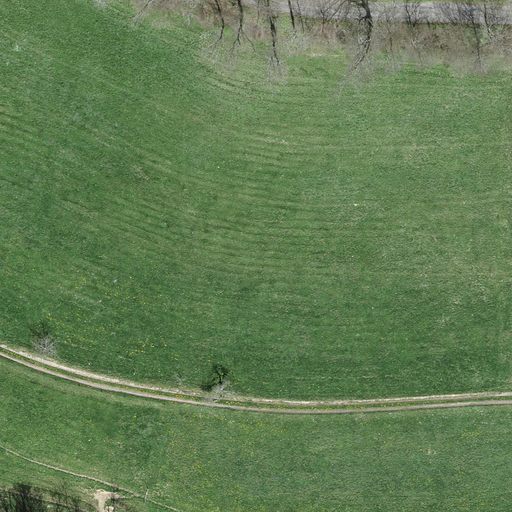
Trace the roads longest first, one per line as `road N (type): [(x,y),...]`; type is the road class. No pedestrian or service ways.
road 1 (track): [(511,397),(266,405),(124,387),(0,349)]
road 2 (unclassified): [(270,0),(511,15)]
